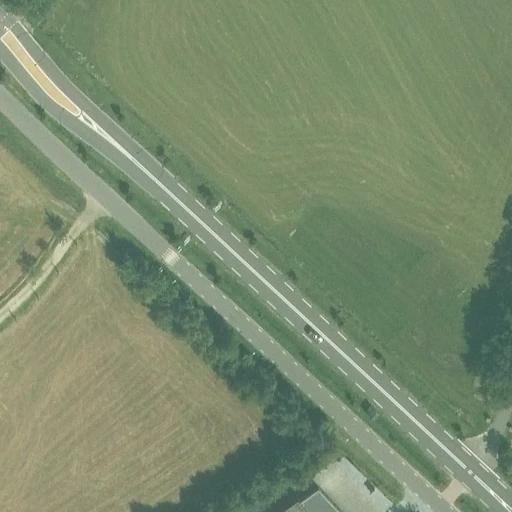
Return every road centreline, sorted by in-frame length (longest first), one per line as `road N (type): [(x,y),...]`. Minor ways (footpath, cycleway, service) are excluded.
road 1 (primary): [(508,511),(129,157)]
road 2 (unclassified): [(445,511),(169,258)]
road 3 (residential): [(169,258),(0,95)]
road 4 (primary): [(129,157),(0,13)]
road 5 (primary): [(0,50),(54,109),(129,157)]
road 6 (track): [(0,317),(108,198)]
